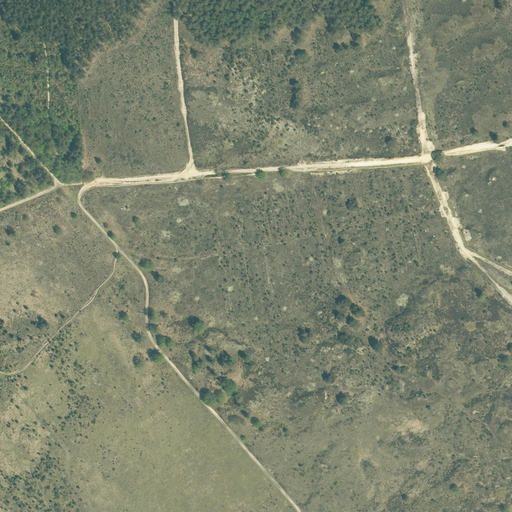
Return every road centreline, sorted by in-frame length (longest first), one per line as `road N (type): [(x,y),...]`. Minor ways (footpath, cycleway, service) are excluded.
road 1 (track): [(511,388),(450,403),(377,355),(361,336),(364,310),(335,280),(304,167)]
road 2 (track): [(116,245),(145,280),(152,339),(299,511)]
road 3 (track): [(426,157),(194,175)]
road 4 (track): [(52,178),(41,0)]
road 5 (track): [(194,175),(174,0)]
road 6 (track): [(426,157),(404,0)]
road 7 (track): [(511,271),(464,252),(426,157)]
